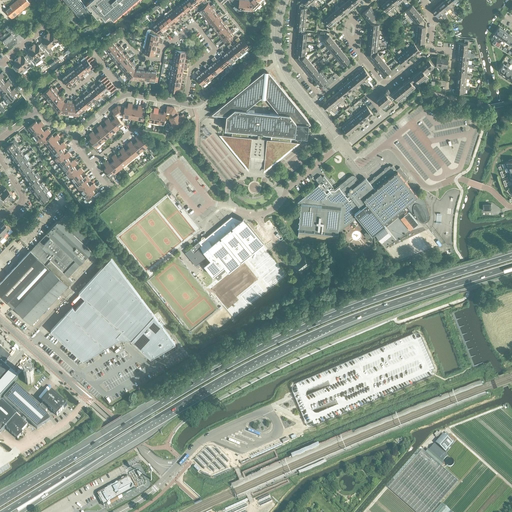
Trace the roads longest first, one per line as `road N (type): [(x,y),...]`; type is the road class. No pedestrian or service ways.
road 1 (motorway): [(511,255),(287,335),(0,502)]
road 2 (motorway): [(111,445),(286,346),(511,266)]
road 3 (residential): [(348,152),(364,161),(389,145),(428,187),(456,178),(511,206)]
road 4 (residential): [(185,104),(190,72),(213,45),(195,23),(157,59),(140,58),(121,34)]
road 5 (unclassified): [(119,511),(207,436),(274,406)]
road 6 (residential): [(210,203),(260,216),(341,143)]
road 7 (motorway): [(4,511),(111,445)]
